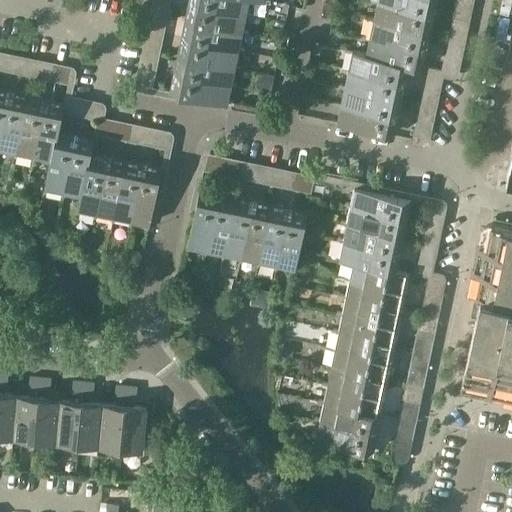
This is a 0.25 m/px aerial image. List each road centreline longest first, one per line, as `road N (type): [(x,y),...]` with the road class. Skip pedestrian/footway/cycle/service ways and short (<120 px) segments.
road 1 (residential): [(196,116),(102,95),(116,31),(0,7)]
road 2 (residential): [(153,356),(150,327),(196,116)]
road 3 (residential): [(274,511),(153,356)]
road 4 (residential): [(446,169),(285,134)]
road 5 (residential): [(153,356),(102,367),(0,358)]
road 6 (residential): [(474,191),(491,160),(511,58)]
road 7 (residential): [(285,134),(316,0)]
